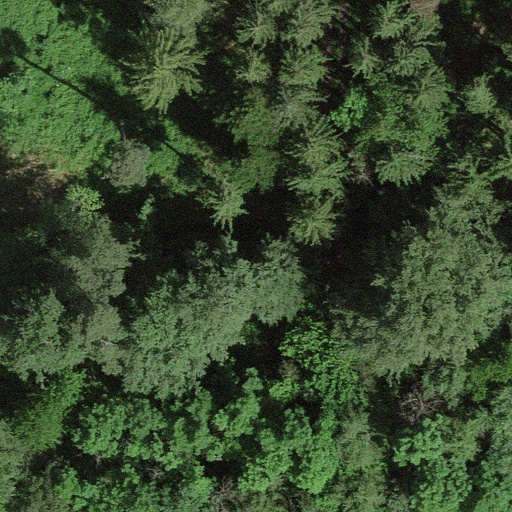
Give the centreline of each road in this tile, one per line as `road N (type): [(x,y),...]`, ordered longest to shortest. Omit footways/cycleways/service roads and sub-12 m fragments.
road 1 (track): [(279,294),(342,243),(363,188),(369,127),(344,52),(343,0)]
road 2 (track): [(0,304),(173,346),(279,294)]
road 3 (track): [(350,511),(279,294)]
